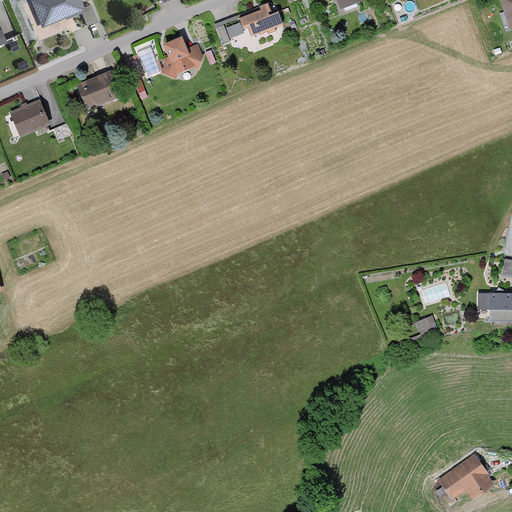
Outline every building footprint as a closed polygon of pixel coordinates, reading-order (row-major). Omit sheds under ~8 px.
[(81,0),(32,0),(29,2),(42,29),(65,19),(66,22),(84,14),(82,11),(86,9),(81,0)] [(511,0),(500,0),(511,30),(511,29),(511,0)] [(216,29),(219,28),(225,44),(230,42),(224,26),(226,26),(230,36),(248,29),(251,38),(260,35),(260,36),(268,33),(269,36),(277,33),(275,29),(283,26),(278,14),(270,17),(269,14),(272,12),(268,4),(214,25),(216,29)] [(91,6),(86,9),(82,11),(84,14),(89,26),(98,22),(91,6)] [(179,73),(193,68),(199,70),(204,57),(200,56),(202,55),(199,46),(186,51),(182,39),(162,46),(167,59),(161,74),(176,80),(179,73)] [(138,56),(125,61),(134,81),(146,76),(138,56)] [(24,61),(16,65),(19,72),(27,69),(24,61)] [(113,71),(78,87),(88,111),(124,96),(113,71)] [(26,103),(21,105),(23,108),(11,113),(21,136),(36,129),(39,135),(51,130),(38,102),(28,106),(26,103)] [(511,291),(506,292),(506,291),(501,288),(499,292),(492,292),(492,310),(511,309),(511,291)] [(423,334),(397,344),(398,348),(439,332),(433,316),(418,322),(423,334)] [(496,484),(477,455),(435,482),(440,490),(437,491),(442,498),(444,496),(451,507),(460,502),(456,497),(468,489),(474,499),(496,484)]
